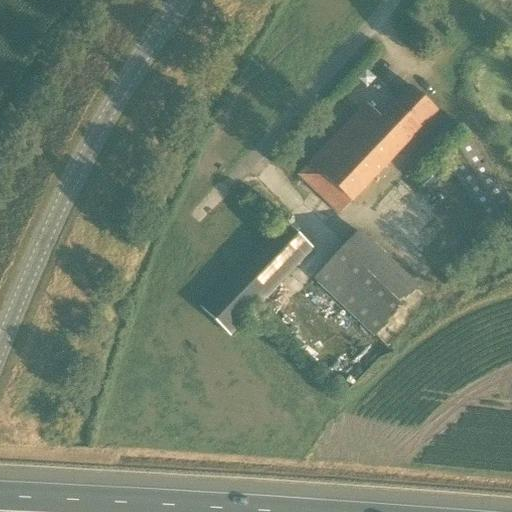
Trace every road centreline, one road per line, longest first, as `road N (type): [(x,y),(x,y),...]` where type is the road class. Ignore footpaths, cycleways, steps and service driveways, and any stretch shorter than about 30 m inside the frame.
road 1 (unclassified): [(0,350),(70,177),(145,48),(183,0)]
road 2 (motorway): [(282,511),(0,497)]
road 3 (unclassified): [(227,184),(399,0)]
road 4 (unknown): [(500,0),(446,78),(379,21)]
